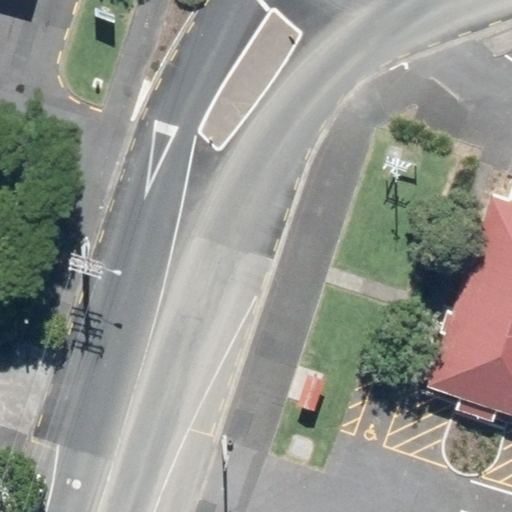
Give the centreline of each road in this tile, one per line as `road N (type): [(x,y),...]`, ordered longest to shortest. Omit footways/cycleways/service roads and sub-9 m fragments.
road 1 (secondary): [(363,8),(160,256)]
road 2 (secondary): [(160,256),(166,171),(185,108),(242,0)]
road 3 (secondary): [(83,511),(160,256)]
